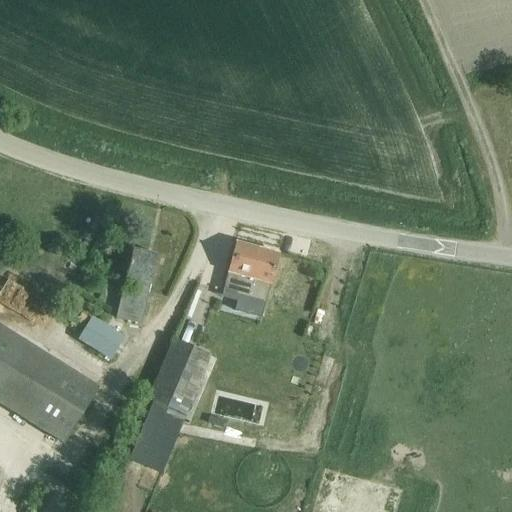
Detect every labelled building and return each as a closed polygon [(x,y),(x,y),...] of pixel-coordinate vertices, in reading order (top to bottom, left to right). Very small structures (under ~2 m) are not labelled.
[(264,302),(277,255),(236,244),(223,290),(264,302)] [(142,325),(157,255),(132,249),(126,277),(136,279),(133,291),(124,289),(117,319),(142,325)] [(32,295),(26,315),(42,320),(48,300),(32,295)] [(72,297),(66,309),(75,314),(82,302),(72,297)] [(122,337),(91,319),(79,340),(109,358),(122,337)] [(0,327),(0,404),(63,444),(98,388),(0,327)] [(185,414),(210,357),(173,341),(148,398),(185,414)] [(76,511),(80,502),(39,488),(30,511),(76,511)]
